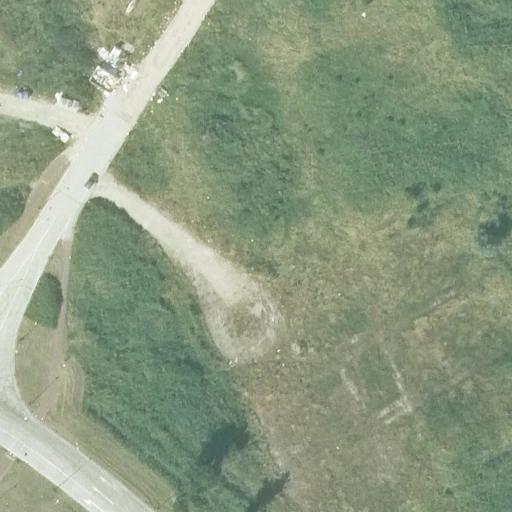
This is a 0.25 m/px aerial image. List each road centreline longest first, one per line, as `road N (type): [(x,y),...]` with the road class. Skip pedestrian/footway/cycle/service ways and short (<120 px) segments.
road 1 (unclassified): [(99,145),(0,310)]
road 2 (track): [(198,0),(99,145)]
road 3 (secondary): [(124,511),(0,415)]
